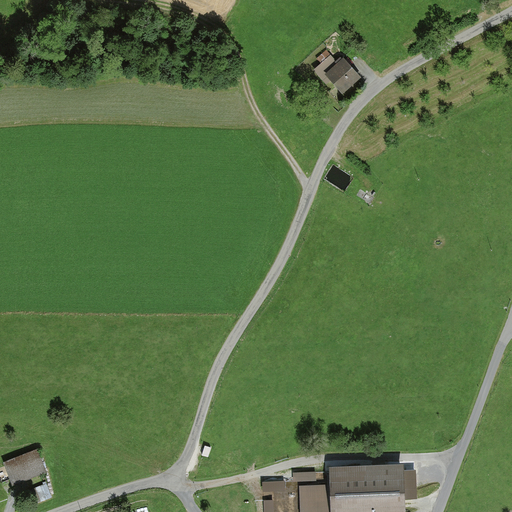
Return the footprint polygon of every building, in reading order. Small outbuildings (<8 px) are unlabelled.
[(362,79),(342,56),(335,63),(325,51),(311,63),(341,97),(362,79)] [(211,447),(205,445),(202,455),(208,457),(211,447)] [(38,449),(5,464),(14,483),(47,468),(38,449)] [(407,511),(406,467),(331,470),(332,485),(296,487),(296,511),(407,511)] [(316,481),(314,470),(291,472),(292,483),(316,481)] [(34,486),(39,501),(53,496),(47,481),(34,486)]
